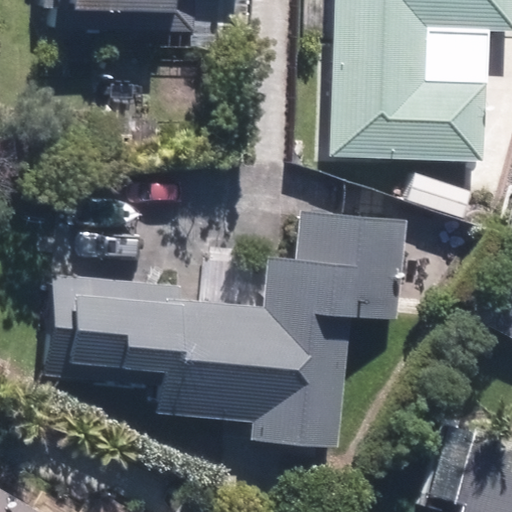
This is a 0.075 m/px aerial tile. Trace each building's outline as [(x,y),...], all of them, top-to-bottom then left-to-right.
[(39,0),(38,25),(178,29),(178,0),(39,0)] [(511,0),(335,0),(330,149),(483,155),(485,78),(420,75),(421,26),(511,29),(511,0)] [(396,311),(407,214),(298,203),(293,251),(270,248),(264,300),(180,291),(181,280),(52,267),(41,369),(156,381),(154,402),(249,412),(247,431),(337,440),(352,306),(396,311)] [(472,313),(511,334),(511,237),(472,313)] [(456,511),(511,511),(511,428),(476,419),(454,497),(460,499),(456,511)] [(56,511),(0,479),(0,511),(56,511)]
